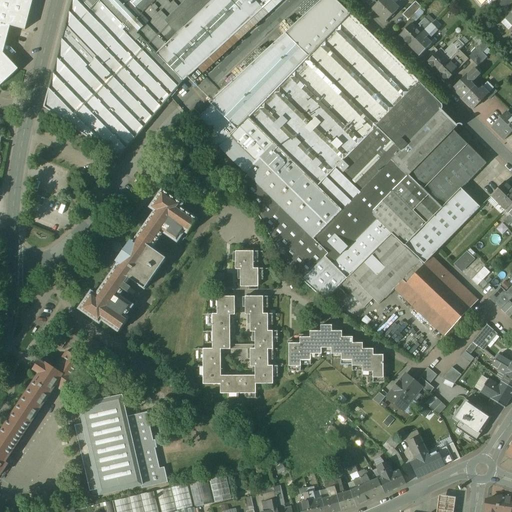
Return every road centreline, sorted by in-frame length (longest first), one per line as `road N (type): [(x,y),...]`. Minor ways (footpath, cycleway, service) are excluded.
road 1 (residential): [(11,262),(52,254),(166,134),(232,201)]
road 2 (residential): [(349,0),(511,160)]
road 3 (tertiary): [(57,0),(23,132)]
road 4 (tertiary): [(23,132),(11,262)]
